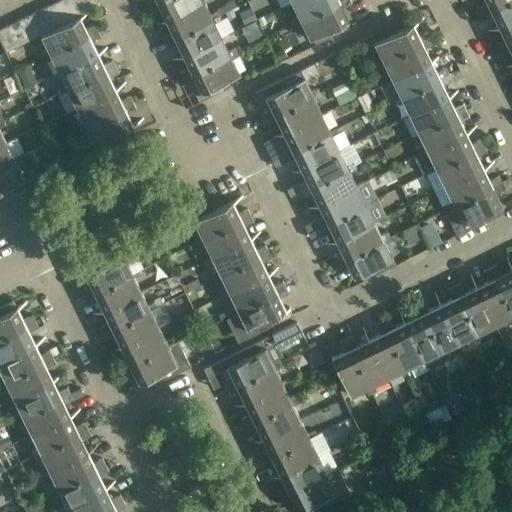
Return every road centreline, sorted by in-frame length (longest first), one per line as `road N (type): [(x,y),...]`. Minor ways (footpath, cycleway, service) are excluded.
road 1 (residential): [(511,229),(330,310),(317,300),(256,171),(172,121),(117,0)]
road 2 (residential): [(115,417),(45,274),(0,248)]
road 3 (residential): [(201,511),(219,503),(168,391),(115,417)]
road 4 (residential): [(511,148),(442,0)]
